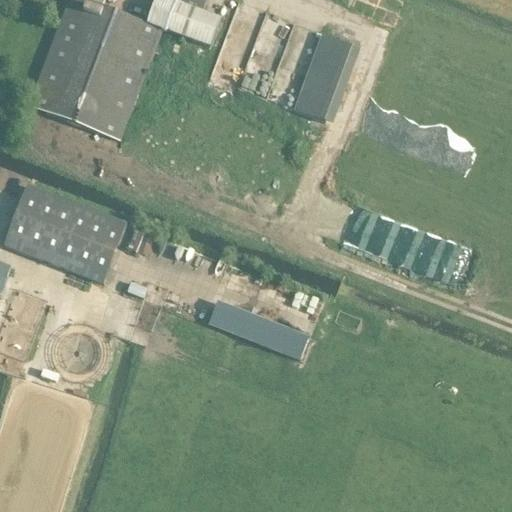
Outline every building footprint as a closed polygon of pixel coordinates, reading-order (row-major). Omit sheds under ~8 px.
[(69,0),(29,108),(120,143),(163,30),(193,41),(207,0),(157,0),(148,25),(103,7),(106,0),(69,0)] [(262,9),(243,82),(268,89),(287,15),(262,9)] [(294,19),(288,35),(306,42),(313,27),(294,19)] [(337,121),(360,47),(319,34),(296,109),(337,121)] [(0,184),(16,187),(18,170),(0,167),(0,184)] [(29,185),(5,246),(104,285),(128,224),(29,185)] [(0,261),(0,294),(2,295),(11,266),(0,261)] [(132,283),(128,293),(144,300),(148,290),(132,283)]
